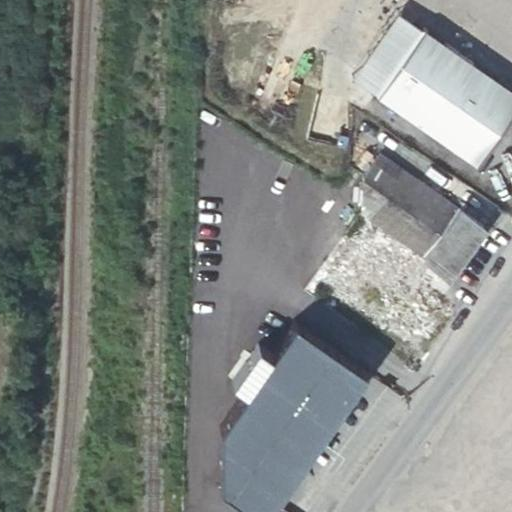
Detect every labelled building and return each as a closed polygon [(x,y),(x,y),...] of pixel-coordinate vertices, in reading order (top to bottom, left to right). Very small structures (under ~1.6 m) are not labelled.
[(424,25),(400,7),(353,73),(377,90),(424,25)] [(511,112),(511,88),(424,25),(377,90),(476,162),(511,112)] [(363,173),(372,216),(379,221),(445,270),(481,222),(457,204),(455,207),(379,150),(363,173)] [(347,239),(319,286),(350,304),(378,258),(347,239)] [(366,371),(293,319),(269,352),(256,343),(230,380),(243,389),(219,424),(218,486),(254,511),(266,511),(283,488),(305,458),(310,460),(305,457),(324,431),(329,434),(329,433),(324,430),(366,371)]
